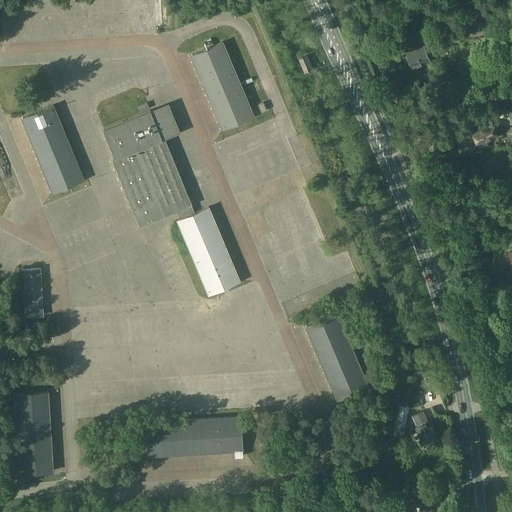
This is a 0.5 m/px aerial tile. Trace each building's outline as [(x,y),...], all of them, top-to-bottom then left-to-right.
[(191,55),(223,129),(253,116),(253,114),(257,113),(255,107),(251,109),(222,42),(191,55)] [(431,61),(428,54),(435,51),(430,42),(423,45),(423,44),(404,53),(411,69),(431,61)] [(300,59),(306,72),(312,69),(307,56),(300,59)] [(483,75),(448,79),(449,90),(484,86),(483,75)] [(258,105),(261,113),(266,110),(263,103),(258,105)] [(136,108),(138,113),(148,109),(146,104),(136,108)] [(83,179),(53,106),(22,118),(52,192),(83,179)] [(239,281),(208,207),(194,213),(191,205),(192,205),(165,139),(162,140),(159,131),(161,130),(160,126),(157,127),(150,110),(103,130),(115,159),(113,160),(140,226),(177,211),(181,219),(178,220),(209,294),(239,281)] [(492,123),(472,131),(477,144),(479,148),(487,144),(486,141),(498,136),(492,123)] [(25,317),(43,316),(40,269),(22,270),(25,317)] [(306,326),(337,400),(368,387),(337,313),(306,326)] [(437,369),(436,370),(428,371),(432,388),(440,386),(437,369)] [(53,471),(48,392),(15,394),(19,474),(31,473),(31,479),(42,479),(41,472),(53,471)] [(398,404),(397,410),(394,425),(405,428),(409,406),(398,404)] [(434,446),(431,439),(436,437),(430,425),(428,426),(422,412),(413,416),(417,425),(415,427),(422,443),(425,450),(434,446)] [(146,422),(148,456),(235,451),(235,456),(243,456),(240,417),(146,422)]
